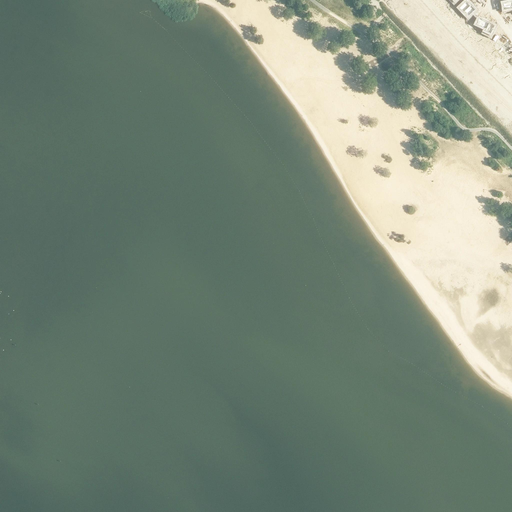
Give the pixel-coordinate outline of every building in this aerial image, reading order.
[(466,4),(460,9),(464,14),(472,7),(468,2),(466,0),(464,2),(466,4)] [(506,4),(503,5),(504,11),(511,9),(511,3),(509,4),(509,2),(506,2),(506,4)] [(472,7),(464,14),(468,18),(474,13),(476,14),(478,12),(477,11),(476,11),(472,7)] [(480,20),(477,25),(487,30),(490,25),(490,24),(485,22),(486,20),(483,19),(482,21),(480,20)] [(487,30),(485,34),(490,37),(494,29),(496,30),(497,27),(495,27),(490,25),(487,30)]
